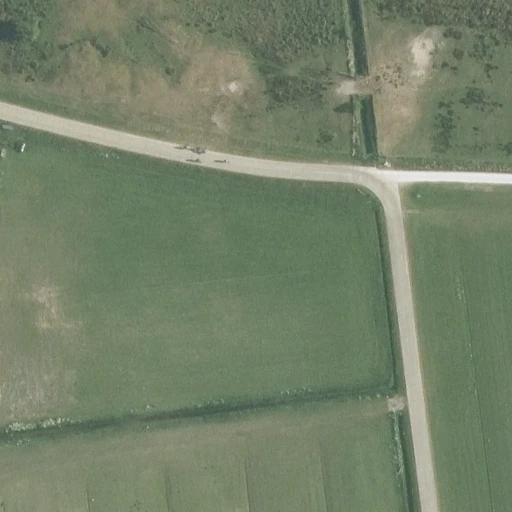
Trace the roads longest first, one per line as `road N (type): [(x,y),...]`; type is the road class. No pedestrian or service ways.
road 1 (unclassified): [(0,109),(212,160),(374,177)]
road 2 (unclassified): [(429,511),(389,200),(374,177)]
